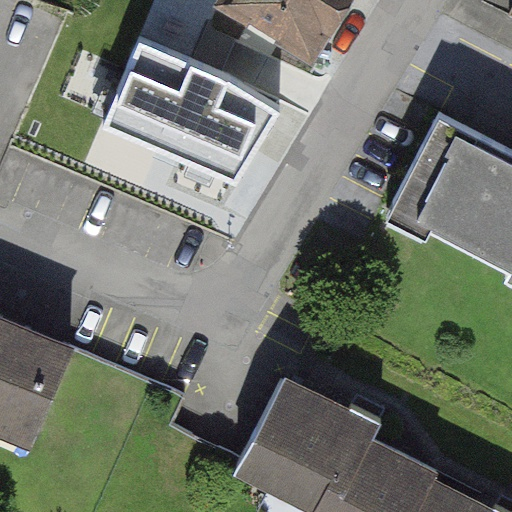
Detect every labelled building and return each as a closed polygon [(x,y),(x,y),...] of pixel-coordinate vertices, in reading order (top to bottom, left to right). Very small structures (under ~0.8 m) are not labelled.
[(312,63),(348,0),(216,0),(213,6),(312,63)] [(511,153),(438,117),(390,214),(511,274),(511,153)] [(85,348),(0,312),(0,431),(42,449),(85,348)] [(379,420),(284,371),(231,474),(303,511),(414,511),(436,470),(371,436),(379,420)] [(509,511),(435,475),(416,511),(509,511)]
